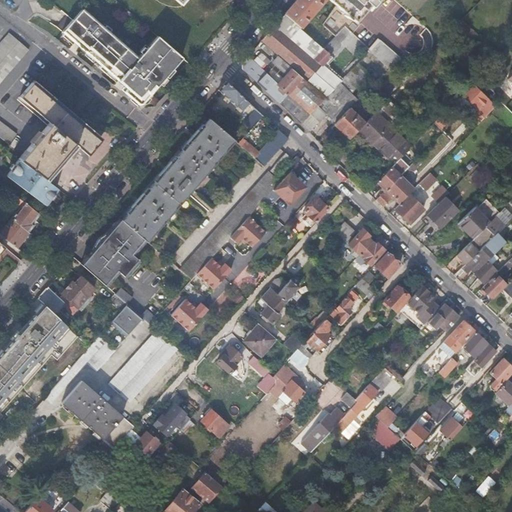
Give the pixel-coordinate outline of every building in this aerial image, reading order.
[(294,0),(284,13),(300,27),(322,0),(294,0)] [(330,0),(335,3),(345,12),(344,13),(347,16),(348,15),(354,19),(369,2),(373,6),(378,0),(377,0),(330,0)] [(68,25),(152,91),(182,55),(157,34),(138,56),(82,8),(72,19),(68,25)] [(300,27),(284,13),(275,23),(313,57),(322,46),(300,27)] [(68,25),(72,19),(67,15),(62,21),(57,27),(62,31),(68,25)] [(124,90),(139,103),(141,104),(152,91),(68,25),(62,31),(75,42),(77,40),(81,43),(79,45),(119,79),(121,77),(125,81),(123,83),(127,86),(124,90)] [(340,29),(322,46),(331,54),(340,45),(340,41),(346,35),(340,29)] [(9,31),(0,41),(0,79),(28,47),(9,31)] [(378,38),(369,48),(371,50),(380,40),(378,38)] [(322,46),(313,57),(322,64),(331,54),(322,46)] [(278,84),(246,56),(242,61),(243,68),(280,103),(288,93),(302,77),(278,55),(272,62),(285,75),(278,84)] [(370,73),(359,63),(353,69),(364,79),(370,73)] [(364,79),(353,69),(341,81),(340,83),(351,93),(364,79)] [(319,105),(326,98),(302,77),(288,93),(311,113),(311,112),(319,105)] [(50,121),(18,158),(43,176),(73,141),(88,154),(100,139),(32,80),(19,95),(50,121)] [(226,80),(218,89),(236,105),(239,103),(244,108),(249,101),(226,80)] [(496,104),(473,82),(462,93),(485,115),(496,104)] [(336,122),(355,101),(357,99),(351,93),(340,83),(326,98),(319,105),(311,112),(311,113),(301,123),(302,124),(309,132),(320,121),(327,113),(336,122)] [(280,103),(301,123),(311,113),(288,93),(280,103)] [(375,111),(381,105),(376,100),(366,111),(365,111),(370,116),(375,111)] [(357,113),(362,107),(355,101),(336,122),(334,123),(342,130),(339,134),(346,141),(355,132),(357,130),(365,122),(357,113)] [(365,111),(366,111),(362,107),(357,113),(365,122),(370,116),(365,111)] [(263,115),(256,108),(243,122),(251,128),(263,115)] [(372,142),(389,125),(375,111),(370,116),(365,122),(357,130),(364,137),(365,138),(366,136),(372,142)] [(210,118),(123,219),(145,239),(147,241),(234,139),(210,118)] [(0,120),(0,136),(9,143),(16,133),(0,120)] [(390,123),(389,125),(372,142),(371,143),(393,164),(394,163),(412,145),(406,139),(408,138),(397,126),(395,128),(390,123)] [(273,136),(282,145),(288,138),(278,129),(273,136)] [(362,139),(364,137),(357,130),(355,132),(362,139)] [(246,140),(242,145),(255,156),(264,164),(282,145),(273,136),(259,151),(246,140)] [(277,174),(292,157),(286,152),(275,165),(271,169),(277,174)] [(290,171),(300,160),(296,156),(279,174),(283,178),(290,171)] [(49,196),(57,186),(43,176),(18,158),(11,168),(49,196)] [(399,168),(394,163),(393,164),(392,165),(377,180),(386,189),(401,174),(408,167),(405,163),(399,168)] [(410,169),(408,167),(401,174),(386,189),(376,199),(383,206),(393,196),(395,198),(410,183),(411,181),(409,178),(407,180),(403,177),(410,169)] [(270,171),(180,269),(191,279),(197,274),(207,263),(212,258),(230,237),(243,222),(249,217),(270,193),(273,189),(281,181),(270,171)] [(304,184),(290,171),(283,178),(281,181),(273,189),(283,198),(290,204),(299,193),(297,191),(304,184)] [(435,179),(428,172),(420,181),(426,188),(435,179)] [(410,183),(395,198),(399,202),(408,192),(414,187),(410,183)] [(441,186),(432,195),(438,201),(447,192),(441,186)] [(423,207),(408,192),(399,202),(394,207),(409,221),(423,207)] [(18,208),(11,216),(14,219),(28,230),(34,222),(32,220),(39,212),(18,196),(13,203),(18,208)] [(317,196),(304,211),(308,215),(304,219),(311,225),(327,206),(317,196)] [(444,196),(422,219),(428,225),(434,220),(440,226),(457,209),(444,196)] [(483,198),(456,225),(471,239),(497,213),(483,198)] [(506,221),(497,213),(471,239),(457,254),(465,262),(493,233),(506,221)] [(265,232),(249,217),(230,237),(237,244),(242,238),(251,247),(265,232)] [(28,230),(14,219),(8,227),(5,224),(0,230),(0,232),(16,245),(28,230)] [(114,225),(108,232),(139,259),(132,253),(145,239),(123,219),(122,219),(116,226),(114,225)] [(343,219),(333,229),(346,241),(356,231),(343,219)] [(360,253),(371,240),(367,237),(369,235),(362,228),(349,243),(355,249),(360,253)] [(89,257),(82,265),(112,290),(120,281),(113,275),(118,270),(125,275),(139,259),(108,232),(87,256),(89,257)] [(487,259),(503,243),(493,233),(465,262),(462,265),(467,269),(470,265),(475,270),(486,258),(487,259)] [(356,257),(355,259),(361,264),(366,259),(371,264),(384,249),(377,242),(375,244),(371,240),(360,253),(356,257)] [(351,253),(356,257),(360,253),(355,249),(351,253)] [(303,250),(285,266),(293,275),(311,259),(303,250)] [(375,265),(374,264),(362,277),(368,283),(380,270),(388,276),(400,263),(387,252),(375,265)] [(511,255),(509,259),(498,270),(502,273),(511,264),(511,263),(511,255)] [(232,269),(224,261),(220,266),(212,258),(207,263),(197,274),(214,289),(232,269)] [(496,268),(487,259),(486,258),(475,270),(474,271),(483,281),(496,268)] [(506,283),(495,272),(482,286),(493,297),(505,285),(506,283)] [(48,286),(38,298),(44,304),(56,315),(65,306),(73,313),(78,306),(94,288),(80,276),(74,283),(72,281),(62,293),(66,297),(63,300),(59,297),(48,286)] [(275,278),(269,285),(271,287),(277,293),(287,281),(281,276),(275,278)] [(291,277),(287,281),(277,293),(286,300),(299,285),(295,281),(291,277)] [(366,293),(372,287),(368,283),(362,277),(356,283),(366,293)] [(448,295),(428,277),(421,284),(434,296),(431,300),(438,306),(448,295)] [(398,282),(396,285),(409,297),(411,294),(398,282)] [(434,296),(421,284),(406,301),(399,309),(419,327),(438,306),(431,300),(434,296)] [(396,285),(381,301),(388,307),(394,313),(409,297),(396,285)] [(121,286),(115,293),(126,302),(132,295),(121,286)] [(277,293),(271,287),(261,298),(268,304),(261,312),(263,314),(265,316),(271,322),(279,313),(277,311),(286,300),(277,293)] [(336,307),(326,317),(329,320),(333,324),(337,320),(340,322),(346,315),(351,310),(348,307),(358,296),(352,290),(336,308),(336,307)] [(126,302),(115,293),(110,300),(121,310),(127,304),(126,302)] [(121,310),(112,321),(127,335),(141,320),(143,321),(145,319),(150,324),(157,317),(147,308),(141,314),(127,302),(133,296),(132,295),(126,302),(127,304),(121,310)] [(195,307),(186,298),(170,315),(188,332),(209,310),(201,302),(195,307)] [(445,302),(432,316),(439,323),(445,328),(458,314),(445,302)] [(44,304),(0,353),(0,401),(68,325),(56,315),(44,304)] [(310,322),(316,327),(325,317),(331,311),(326,306),(317,315),(316,315),(310,322)] [(378,321),(383,326),(389,319),(384,315),(378,321)] [(439,323),(432,316),(427,322),(434,329),(439,323)] [(326,318),(320,325),(326,331),(332,324),(326,318)] [(463,319),(442,342),(447,346),(449,343),(455,349),(473,328),(463,319)] [(375,325),(380,330),(383,326),(378,321),(375,325)] [(276,338),(259,322),(243,340),(261,355),(276,338)] [(313,332),(323,341),(330,334),(326,331),(320,325),(313,332)] [(109,383),(119,392),(167,339),(157,330),(109,383)] [(486,341),(475,331),(462,345),(473,355),(486,341)] [(294,351),(297,348),(300,345),(304,340),(294,332),(284,343),(294,351)] [(309,342),(317,348),(323,341),(313,332),(307,339),(309,342)] [(100,335),(90,346),(84,352),(45,397),(52,402),(88,362),(96,370),(115,349),(100,335)] [(300,345),(304,348),(309,342),(307,339),(306,338),(304,340),(300,345)] [(167,339),(119,392),(130,401),(178,348),(167,339)] [(314,351),(319,354),(327,346),(323,341),(317,348),(314,351)] [(496,350),(488,343),(465,367),(473,375),(496,350)] [(223,354),(217,361),(230,372),(236,365),(235,363),(242,355),(230,344),(222,353),(223,354)] [(297,348),(304,354),(307,350),(304,348),(300,345),(297,348)] [(292,354),(306,365),(306,364),(306,362),(306,360),(308,357),(304,354),(297,348),(294,351),(292,354)] [(115,349),(96,370),(97,371),(116,349),(115,349)] [(269,386),(270,388),(275,383),(275,378),(273,376),(269,372),(271,370),(254,356),(249,362),(272,382),(269,386)] [(451,357),(438,371),(444,376),(456,362),(451,357)] [(502,383),(506,378),(505,377),(511,369),(511,365),(503,357),(490,371),(496,377),(490,384),(490,386),(494,390),(496,389),(502,383)] [(270,388),(269,390),(276,397),(282,390),(295,402),(304,391),(300,388),(293,381),(297,376),(283,364),(275,374),(273,376),(275,378),(275,383),(270,388)] [(293,381),(300,388),(305,383),(297,376),(293,381)] [(509,405),(511,401),(511,380),(511,379),(509,381),(506,378),(502,383),(496,389),(494,391),(509,405)] [(65,404),(85,382),(83,380),(78,385),(63,402),(65,404)] [(109,403),(85,382),(65,404),(89,425),(97,416),(109,403)] [(369,382),(355,398),(357,400),(363,405),(377,390),(369,382)] [(347,392),(342,398),(350,406),(356,400),(347,392)] [(283,393),(278,398),(286,405),(290,399),(283,393)] [(439,396),(425,410),(438,421),(451,407),(439,396)] [(182,405),(193,415),(198,410),(187,400),(182,405)] [(363,405),(357,400),(352,404),(359,410),(363,405)] [(135,425),(109,403),(97,416),(112,428),(123,438),(131,429),(133,427),(135,425)] [(359,410),(352,404),(343,414),(342,416),(348,422),(359,410)] [(342,416),(343,414),(334,406),(328,413),(337,421),(342,416)] [(162,414),(154,423),(167,434),(185,413),(179,408),(175,408),(167,418),(162,414)] [(212,408),(201,420),(220,436),(230,424),(212,408)] [(311,431),(320,440),(334,425),(337,421),(328,413),(311,431)] [(421,414),(403,434),(416,445),(428,432),(421,426),(427,420),(421,414)] [(97,416),(89,425),(103,438),(112,428),(97,416)] [(441,443),(444,446),(462,426),(452,416),(443,426),(447,430),(444,432),(447,436),(441,443)] [(400,438),(377,417),(366,429),(389,450),(400,438)] [(191,418),(182,428),(187,433),(196,423),(191,418)] [(123,438),(112,428),(103,438),(114,448),(123,438)] [(136,433),(131,429),(123,438),(128,442),(136,433)] [(146,431),(135,444),(148,455),(159,442),(146,431)] [(307,436),(316,445),(320,440),(311,431),(307,436)] [(170,441),(154,460),(161,466),(177,447),(170,441)] [(364,445),(355,453),(362,462),(372,454),(364,445)] [(221,485),(205,471),(192,486),(188,491),(200,500),(204,496),(208,500),(221,485)] [(432,476),(428,480),(439,491),(443,487),(432,476)] [(50,485),(39,497),(53,509),(63,497),(50,485)] [(191,511),(201,501),(200,500),(188,491),(184,487),(162,511),(191,511)] [(308,489),(293,504),(297,509),(312,492),(308,489)] [(119,500),(109,491),(100,501),(111,510),(119,500)] [(39,497),(24,511),(49,511),(53,509),(39,497)] [(278,511),(266,500),(257,509),(260,511),(278,511)] [(81,511),(69,501),(67,503),(77,511),(81,511)] [(325,511),(314,501),(303,511),(325,511)] [(77,511),(67,503),(60,511),(58,511),(77,511)]
